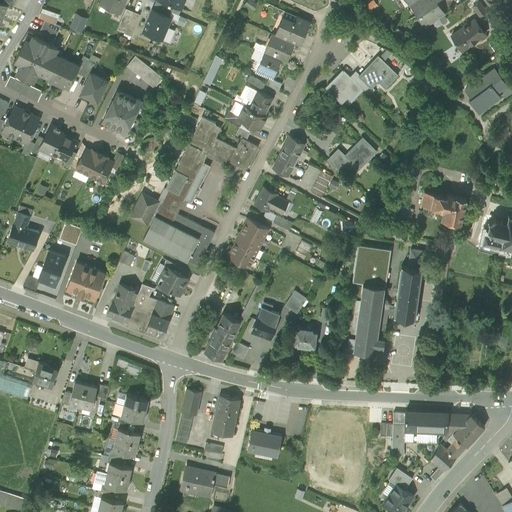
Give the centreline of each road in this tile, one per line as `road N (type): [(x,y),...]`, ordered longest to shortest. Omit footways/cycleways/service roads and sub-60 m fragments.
road 1 (residential): [(172,359),(258,164),(320,55),(347,26)]
road 2 (secondary): [(511,398),(296,390),(172,359)]
road 3 (secondary): [(172,359),(0,295)]
road 4 (residential): [(148,511),(172,359)]
road 5 (unclassified): [(425,511),(511,407)]
road 6 (residential): [(0,85),(118,142)]
